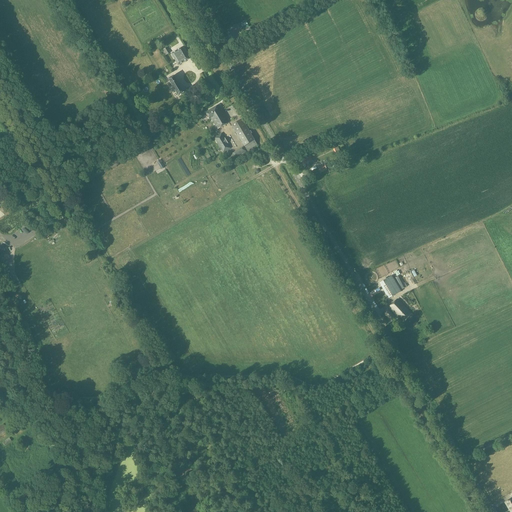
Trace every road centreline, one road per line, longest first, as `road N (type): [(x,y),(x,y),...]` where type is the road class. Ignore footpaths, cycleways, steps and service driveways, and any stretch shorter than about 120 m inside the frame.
road 1 (unclassified): [(494,511),(191,0)]
road 2 (track): [(400,377),(275,165)]
road 3 (track): [(105,264),(83,223),(57,216),(56,197),(0,100)]
road 4 (track): [(105,264),(275,165)]
road 5 (track): [(275,165),(176,0)]
road 6 (track): [(481,511),(400,377)]
road 7 (track): [(317,426),(231,476),(252,511)]
road 8 (track): [(169,377),(105,264)]
